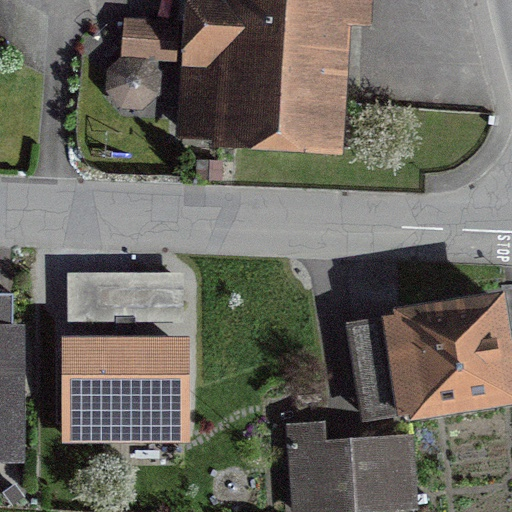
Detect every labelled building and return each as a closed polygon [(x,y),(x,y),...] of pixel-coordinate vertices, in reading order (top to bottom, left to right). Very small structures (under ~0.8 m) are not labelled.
[(374,0),(185,0),(177,143),(213,145),(212,154),(344,162),(352,31),(373,32),(374,0)] [(180,24),(124,20),(121,59),(108,69),(106,93),(121,110),(145,112),(160,97),(162,73),(149,61),(177,63),(180,24)] [(222,183),(223,162),(197,161),(196,182),(222,183)] [(351,327),(366,422),(509,399),(494,305),(351,327)] [(0,456),(10,456),(10,337),(0,336),(0,456)] [(407,447),(292,454),(295,511),(371,511),(411,509),(407,447)]
